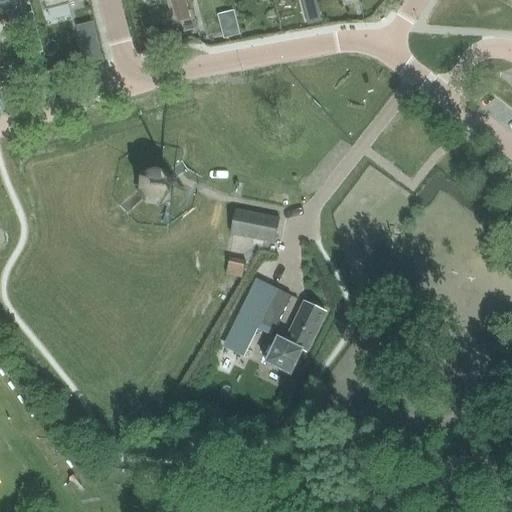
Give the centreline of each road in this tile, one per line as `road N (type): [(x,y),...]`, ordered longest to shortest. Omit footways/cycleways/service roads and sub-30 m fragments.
road 1 (residential): [(132,86),(266,52),(345,41),(389,48)]
road 2 (residential): [(389,48),(511,144)]
road 3 (residential): [(0,128),(132,86)]
